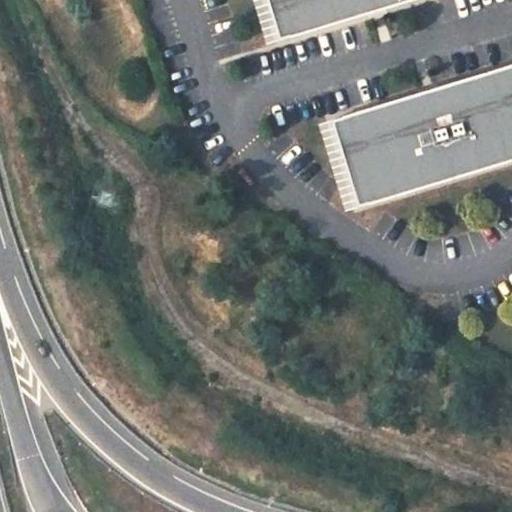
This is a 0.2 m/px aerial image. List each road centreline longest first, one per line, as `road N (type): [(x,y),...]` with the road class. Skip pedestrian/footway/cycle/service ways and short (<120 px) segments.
road 1 (trunk): [(231,511),(155,476),(72,403),(17,305),(0,250)]
road 2 (trunk): [(54,511),(33,474),(0,345)]
